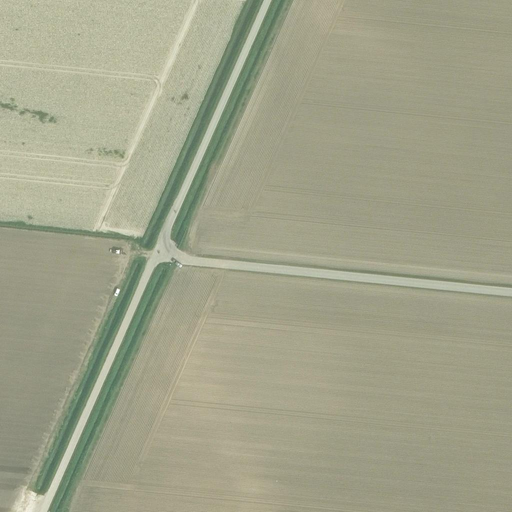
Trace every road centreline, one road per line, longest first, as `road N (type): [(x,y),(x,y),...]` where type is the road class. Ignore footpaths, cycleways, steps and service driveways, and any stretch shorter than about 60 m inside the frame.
road 1 (unclassified): [(157,254),(511,294)]
road 2 (unclassified): [(44,511),(157,254)]
road 3 (unclassified): [(157,254),(268,0)]
